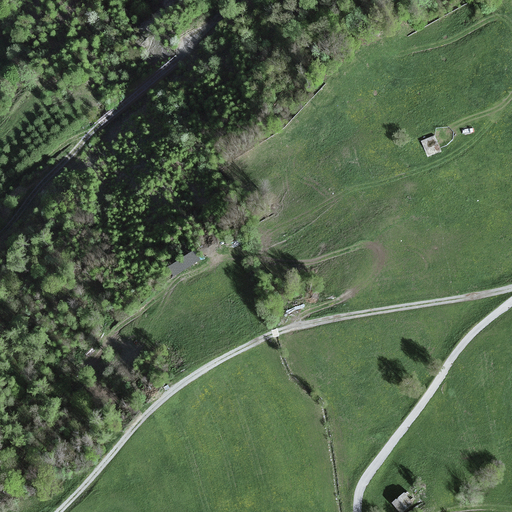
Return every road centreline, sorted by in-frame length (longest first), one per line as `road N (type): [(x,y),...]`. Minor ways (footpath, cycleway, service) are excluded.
road 1 (track): [(246,256),(298,232),(359,187),(421,171),(460,149),(511,93)]
road 2 (unclassified): [(358,511),(366,477),(453,357),(511,302)]
road 3 (track): [(0,229),(96,126)]
